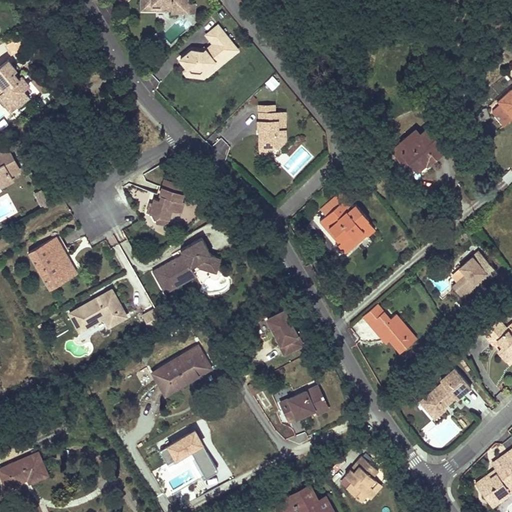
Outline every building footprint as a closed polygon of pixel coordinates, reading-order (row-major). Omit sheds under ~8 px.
[(195,5),(188,4),(187,0),(142,0),(142,3),(162,3),(162,9),(173,10),(173,12),(186,13),(186,10),(195,10),(195,5)] [(192,50),(181,59),(190,70),(203,71),(216,61),(223,61),(238,49),(217,22),(205,32),(214,43),(202,53),(200,50),(192,50)] [(22,36),(7,43),(13,53),(27,46),(22,36)] [(437,58),(427,60),(430,77),(433,92),(444,90),(442,75),(440,75),(437,58)] [(0,66),(0,81),(2,85),(6,90),(1,93),(8,102),(13,98),(18,105),(29,96),(24,89),(30,84),(23,76),(20,78),(14,71),(17,68),(9,59),(0,66)] [(430,77),(427,60),(420,61),(423,78),(430,77)] [(273,75),(265,82),(272,90),(280,83),(273,75)] [(6,90),(2,85),(0,86),(0,97),(11,111),(18,105),(13,98),(8,102),(1,93),(6,90)] [(511,97),(507,92),(497,101),(499,104),(492,110),(492,113),(503,125),(511,118),(511,119),(511,97)] [(256,122),(257,131),(258,131),(259,131),(259,136),(258,136),(258,147),(274,147),(277,147),(284,140),(283,113),(273,113),(258,114),(258,122),(256,122)] [(392,149),(405,164),(410,161),(417,169),(426,161),(428,163),(444,149),(427,128),(419,134),(415,129),(392,149)] [(0,183),(1,185),(2,186),(13,180),(10,175),(20,169),(8,148),(0,152),(0,183)] [(410,161),(405,164),(417,177),(430,166),(428,163),(426,161),(417,169),(410,161)] [(164,178),(162,185),(166,186),(168,181),(170,180),(164,178)] [(152,214),(154,218),(159,216),(168,218),(170,210),(171,211),(172,209),(180,211),(183,201),(181,200),(184,192),(177,190),(179,184),(178,182),(170,180),(168,181),(166,186),(162,185),(159,194),(161,195),(159,199),(154,197),(152,202),(150,202),(146,212),(152,214)] [(186,184),(178,182),(179,184),(177,190),(184,192),(186,184)] [(52,203),(43,187),(36,191),(45,207),(52,203)] [(346,197),(341,192),(320,210),(325,216),(346,197)] [(319,221),(326,229),(329,227),(340,240),(338,243),(345,252),(358,240),(355,237),(363,230),(366,234),(367,235),(375,228),(367,219),(368,218),(355,203),(353,205),(346,197),(325,216),(319,221)] [(159,216),(154,218),(157,222),(166,225),(168,218),(159,216)] [(329,227),(326,229),(338,243),(340,240),(329,227)] [(355,237),(358,240),(366,234),(363,230),(355,237)] [(28,252),(44,279),(55,273),(60,283),(73,275),(61,255),(66,252),(56,236),(28,252)] [(173,258),(152,270),(163,289),(184,277),(194,272),(193,271),(190,266),(198,261),(201,262),(212,265),(215,255),(211,254),(201,237),(180,249),(182,253),(173,258)] [(66,252),(61,255),(73,275),(77,272),(66,252)] [(201,262),(200,267),(216,271),(220,256),(215,255),(212,265),(201,262)] [(461,298),(475,286),(472,283),(484,272),(487,275),(488,277),(495,272),(485,260),(478,266),(472,258),(459,268),(465,275),(451,287),(461,298)] [(472,283),(475,286),(487,275),(484,272),(472,283)] [(55,273),(44,279),(49,289),(60,283),(55,273)] [(165,293),(186,280),(184,277),(163,289),(165,293)] [(111,289),(70,312),(80,330),(103,316),(108,325),(126,315),(111,289)] [(376,303),(361,316),(368,324),(383,311),(376,303)] [(169,315),(163,305),(156,309),(159,315),(162,319),(169,315)] [(156,309),(155,307),(142,314),(150,327),(162,320),(162,319),(159,315),(156,309)] [(285,307),(268,316),(281,341),(280,342),(285,352),(304,342),(285,307)] [(383,311),(368,324),(375,333),(379,329),(389,340),(399,352),(416,338),(395,314),(389,319),(383,311)] [(480,333),(492,346),(495,342),(501,348),(497,351),(504,360),(511,352),(511,323),(505,330),(495,320),(480,333)] [(379,329),(375,333),(385,344),(389,340),(379,329)] [(495,342),(492,346),(497,351),(501,348),(495,342)] [(194,375),(192,371),(208,362),(197,345),(153,372),(165,392),(194,375)] [(208,362),(192,371),(194,375),(210,366),(208,362)] [(429,404),(423,409),(433,420),(444,411),(443,408),(441,406),(445,402),(447,405),(453,399),(455,401),(469,389),(452,370),(438,382),(440,384),(424,399),(429,404)] [(262,387),(257,378),(248,383),(253,392),(262,387)] [(285,420),(303,411),(302,409),(309,405),(310,407),(323,401),(313,382),(276,402),(285,420)] [(424,399),(418,404),(423,409),(429,404),(424,399)] [(323,401),(310,407),(313,412),(325,405),(323,401)] [(217,468),(203,443),(196,430),(160,451),(167,464),(188,452),(202,477),(217,468)] [(480,493),(485,500),(493,495),(496,498),(507,491),(505,488),(511,483),(511,446),(511,447),(503,453),(506,455),(491,466),(493,469),(496,472),(489,477),(486,474),(476,481),(483,491),(480,493)] [(37,452),(0,467),(0,472),(6,486),(24,479),(23,477),(27,476),(29,481),(46,474),(37,452)] [(503,453),(489,463),(491,466),(506,455),(503,453)] [(354,471),(351,469),(345,476),(352,482),(346,488),(361,500),(366,494),(372,487),(369,485),(374,478),(372,476),(378,469),(362,456),(356,463),(359,465),(354,471)] [(356,463),(351,469),(354,471),(359,465),(356,463)] [(493,469),(486,474),(489,477),(496,472),(493,469)] [(372,487),(366,494),(370,497),(381,484),(374,478),(369,485),(372,487)] [(476,481),(473,484),(480,493),(483,491),(476,481)] [(493,495),(485,500),(490,507),(511,491),(511,483),(505,488),(507,491),(496,498),(493,495)] [(287,511),(331,511),(332,511),(324,496),(316,500),(310,488),(301,493),(300,490),(290,495),(294,504),(289,506),(287,511)] [(290,495),(275,503),(279,511),(287,511),(289,506),(294,504),(290,495)]
